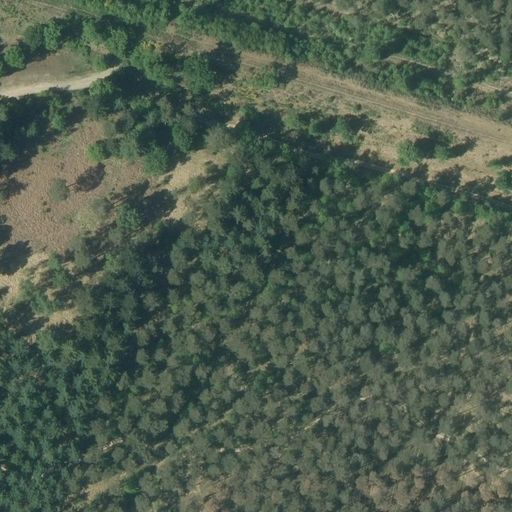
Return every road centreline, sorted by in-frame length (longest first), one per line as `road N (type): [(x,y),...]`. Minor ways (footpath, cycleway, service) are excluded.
road 1 (track): [(511,208),(122,92),(99,78)]
road 2 (track): [(311,201),(131,511)]
road 3 (track): [(511,325),(311,201)]
road 4 (track): [(133,10),(109,72),(93,82),(0,98)]
